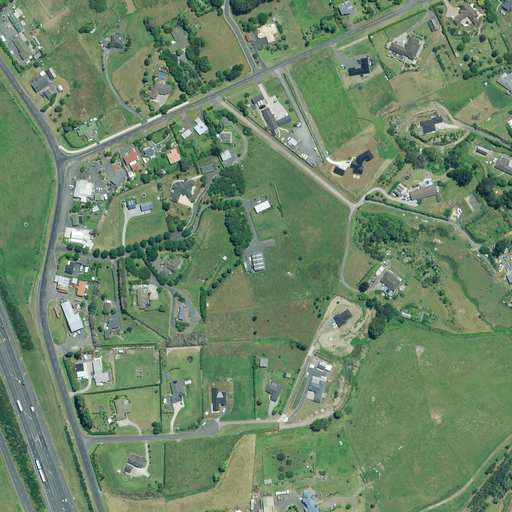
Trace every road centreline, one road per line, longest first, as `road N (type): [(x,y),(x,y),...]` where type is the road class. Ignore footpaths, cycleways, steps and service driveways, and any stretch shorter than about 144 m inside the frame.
road 1 (unclassified): [(257,75),(59,163)]
road 2 (unclassified): [(80,442),(44,324),(51,246)]
road 3 (motorway): [(0,334),(65,511)]
road 4 (unclassified): [(409,6),(257,75)]
road 5 (motorway): [(56,511),(0,354)]
road 6 (residential): [(211,428),(80,442)]
road 7 (residential): [(174,235),(111,255),(51,246)]
